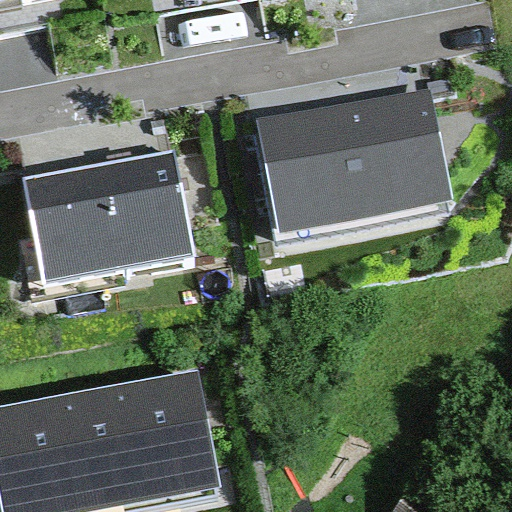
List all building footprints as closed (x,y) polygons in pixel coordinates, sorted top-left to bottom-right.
[(0,0),(0,12),(58,0),(0,0)] [(430,97),(256,128),(278,247),(452,216),(430,97)] [(173,161),(22,190),(45,303),(195,273),(173,161)] [(202,363),(0,401),(21,511),(110,511),(226,490),(202,363)] [(435,511),(413,496),(401,511),(435,511)]
